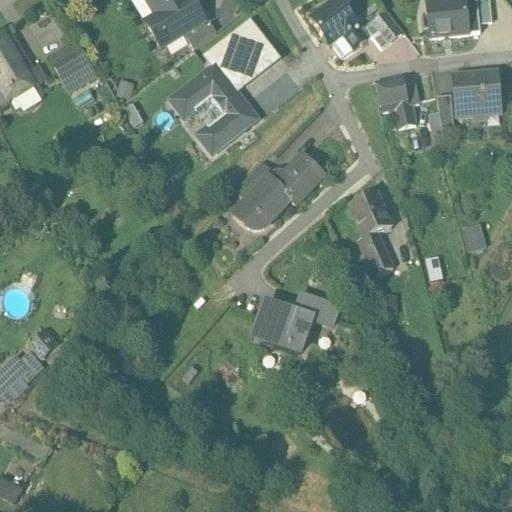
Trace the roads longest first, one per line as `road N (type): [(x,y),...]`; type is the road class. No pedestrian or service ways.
road 1 (residential): [(324,79),(368,168),(279,237)]
road 2 (residential): [(324,79),(511,56)]
